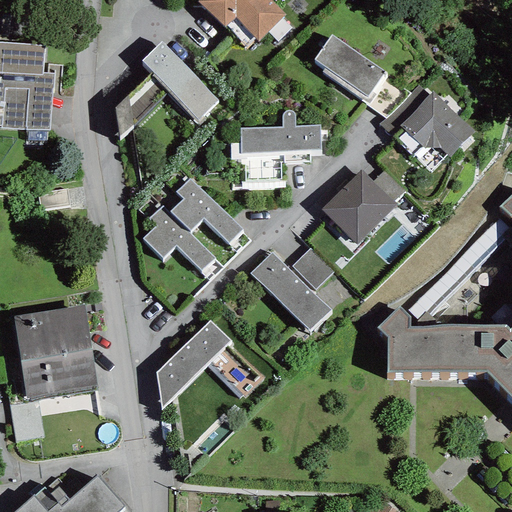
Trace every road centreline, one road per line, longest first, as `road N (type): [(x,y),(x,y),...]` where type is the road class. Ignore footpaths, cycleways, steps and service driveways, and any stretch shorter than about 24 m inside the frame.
road 1 (residential): [(121,358),(88,120),(94,0)]
road 2 (residential): [(121,358),(371,130)]
road 3 (residential): [(139,511),(121,358)]
